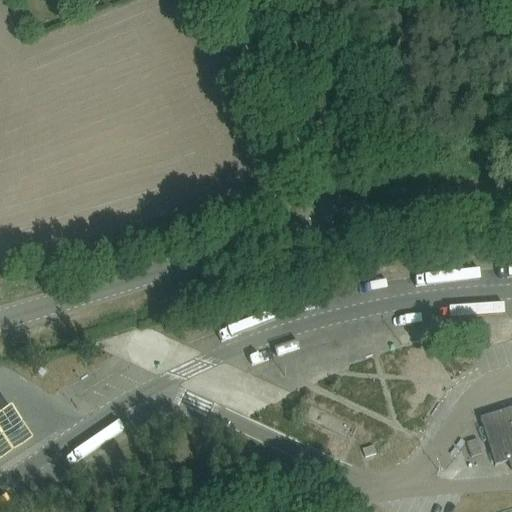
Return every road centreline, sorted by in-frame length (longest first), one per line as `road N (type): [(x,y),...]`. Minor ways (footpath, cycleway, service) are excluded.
road 1 (unclassified): [(0,319),(338,227)]
road 2 (unclassified): [(338,227),(231,25)]
road 3 (unclassified): [(338,227),(511,204)]
